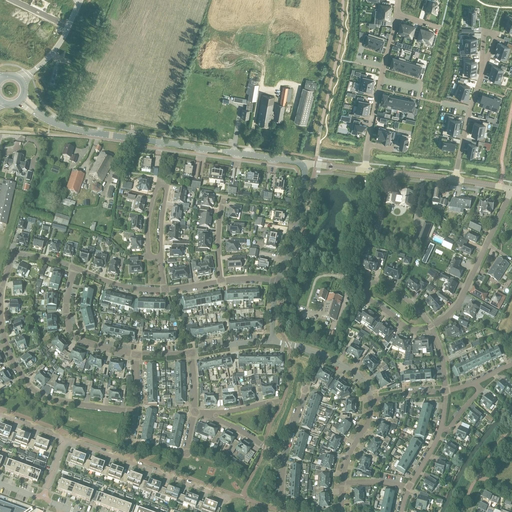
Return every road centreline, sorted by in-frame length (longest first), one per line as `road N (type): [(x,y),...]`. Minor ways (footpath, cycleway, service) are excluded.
road 1 (tertiary): [(303,167),(41,116)]
road 2 (residential): [(136,411),(37,393),(11,359),(0,313)]
road 3 (residential): [(225,498),(64,439)]
road 4 (residential): [(430,327),(455,305),(509,189)]
road 5 (residential): [(430,327),(415,306),(372,281),(364,298),(420,329)]
road 6 (residential): [(367,171),(397,16)]
road 7 (residential): [(158,255),(159,183),(146,222),(149,255)]
road 8 (residential): [(138,350),(71,331),(66,304),(74,266)]
road 9 (residential): [(369,399),(338,363),(271,342)]
